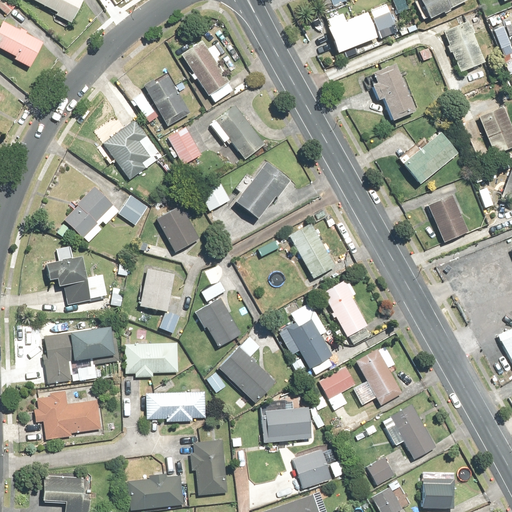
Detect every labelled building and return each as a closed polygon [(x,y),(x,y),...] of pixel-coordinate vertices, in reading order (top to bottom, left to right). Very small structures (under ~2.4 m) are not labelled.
[(9,0),(0,0),(0,10),(6,16),(16,6),(9,0)] [(32,0),(57,12),(55,15),(72,23),(83,0),(32,0)] [(330,0),(324,0),(318,3),(321,11),(333,6),(330,0)] [(419,0),(429,18),(464,0),(419,0)] [(324,22),(336,52),(376,37),(367,12),(343,22),(340,16),(324,22)] [(20,31),(3,22),(0,27),(0,48),(16,57),(14,60),(29,68),(42,43),(25,34),(26,32),(21,29),(20,31)] [(484,62),(468,22),(442,32),(458,72),(484,62)] [(404,25),(390,31),(394,39),(407,34),(404,25)] [(202,41),(181,54),(207,95),(228,81),(202,41)] [(427,46),(417,50),(422,62),(432,58),(427,46)] [(414,111),(395,63),(372,72),(376,82),(371,84),(378,100),(383,98),(392,120),(414,111)] [(189,112),(168,76),(144,89),(165,126),(189,112)] [(141,93),(131,100),(145,118),(154,111),(141,93)] [(263,143),(233,105),(214,120),(244,158),(263,143)] [(511,128),(503,107),(478,117),(493,152),(511,144),(511,128)] [(134,121),(102,143),(111,154),(105,158),(109,163),(114,159),(128,179),(145,167),(142,163),(150,157),(139,141),(145,136),(134,121)] [(184,127),(166,137),(183,165),(200,155),(184,127)] [(418,184),(457,152),(439,131),(400,162),(418,184)] [(290,182),(265,162),(233,201),(256,219),(274,196),(277,198),(290,182)] [(511,203),(511,168),(501,200),(511,203)] [(217,182),(197,193),(208,211),(228,200),(217,182)] [(483,185),(473,189),(478,200),(488,196),(483,185)] [(80,238),(112,205),(92,187),(60,220),(80,238)] [(148,207),(130,194),(116,213),(133,226),(148,207)] [(452,194),(427,205),(443,242),(469,231),(452,194)] [(181,205),(155,219),(174,252),(200,238),(181,205)] [(311,222),(288,235),(312,279),(335,266),(311,222)] [(166,247),(137,241),(135,251),(164,257),(166,247)] [(81,255),(44,263),(48,280),(56,279),(58,287),(63,285),(67,305),(90,300),(81,255)] [(131,261),(118,259),(116,275),(128,277),(131,261)] [(167,310),(173,274),(145,269),(138,306),(167,310)] [(345,280),(321,293),(332,312),(330,313),(332,318),(335,316),(346,336),(367,324),(351,296),(353,295),(345,280)] [(219,282),(199,293),(204,302),(224,291),(219,282)] [(125,290),(112,288),(109,306),(122,308),(125,290)] [(241,334),(220,298),(195,312),(204,328),(206,327),(218,347),(241,334)] [(178,315),(167,310),(160,328),(171,332),(178,315)] [(295,322),(285,328),(308,368),(332,355),(311,318),(297,326),(295,322)] [(110,326),(43,336),(45,354),(42,354),(46,384),(70,380),(68,361),(114,354),(110,326)] [(511,329),(496,336),(511,366),(511,329)] [(177,343),(123,344),(124,374),(134,374),(135,377),(152,377),(152,373),(178,372),(177,343)] [(239,346),(218,368),(255,404),(276,382),(239,346)] [(377,348),(354,361),(380,406),(403,393),(377,348)] [(94,366),(76,368),(78,381),(96,379),(94,366)] [(317,381),(334,411),(346,404),(339,392),(354,384),(344,366),(317,381)] [(49,397),(36,398),(38,409),(33,410),(35,422),(42,421),(45,440),(71,436),(70,433),(100,429),(96,400),(66,404),(65,390),(48,393),(49,397)] [(204,392),(145,394),(146,419),(165,419),(165,423),(192,422),(191,418),(205,417),(204,392)] [(411,404),(389,416),(413,459),(435,447),(411,404)] [(252,406),(238,413),(242,423),(257,415),(252,406)] [(308,407),(263,411),(264,417),(260,417),(262,443),(311,439),(308,407)] [(227,492),(221,438),(192,441),(193,452),(189,452),(191,470),(195,469),(198,495),(227,492)] [(320,450),(291,460),(301,489),(330,479),(320,450)] [(384,456),(365,466),(374,486),(394,476),(384,456)] [(339,461),(328,464),(333,478),(344,475),(339,461)] [(126,481),(129,510),(183,505),(180,475),(165,477),(165,473),(148,475),(148,478),(126,481)] [(83,477),(43,476),(42,500),(65,501),(64,511),(89,511),(90,499),(82,499),(83,477)] [(422,477),(421,507),(453,508),(453,478),(422,477)] [(389,487),(370,497),(377,511),(397,511),(401,510),(389,487)] [(317,511),(311,494),(258,511),(317,511)]
